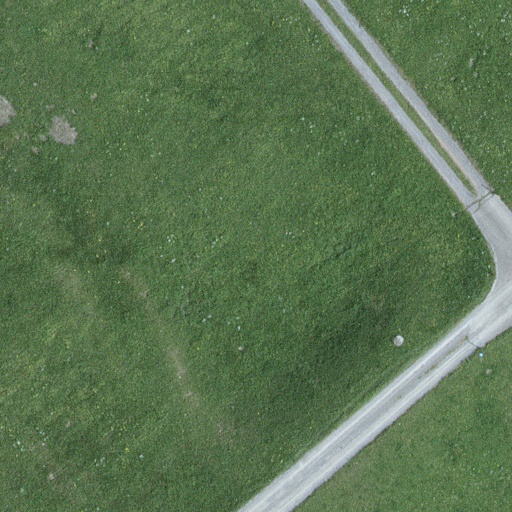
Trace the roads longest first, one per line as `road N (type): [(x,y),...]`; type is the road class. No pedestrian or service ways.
road 1 (track): [(511,293),(252,511)]
road 2 (track): [(330,0),(511,221)]
